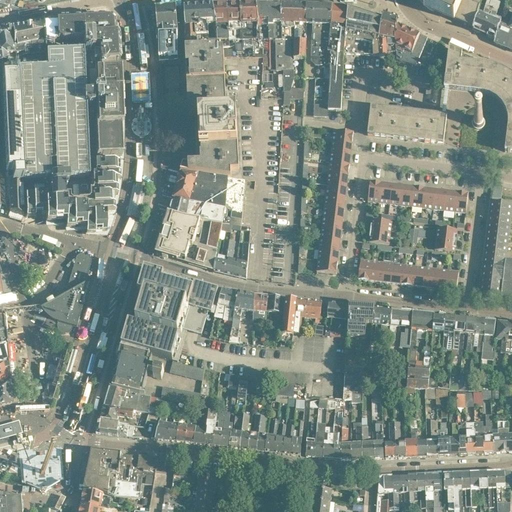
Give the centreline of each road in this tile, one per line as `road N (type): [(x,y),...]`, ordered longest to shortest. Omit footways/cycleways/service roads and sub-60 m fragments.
road 1 (residential): [(511,463),(372,470),(235,458)]
road 2 (tertiary): [(128,0),(144,129),(124,255)]
road 3 (residential): [(482,174),(366,162),(346,295)]
road 4 (residential): [(124,255),(252,287),(346,295)]
road 5 (tertiary): [(124,255),(70,431),(45,457)]
road 6 (residential): [(235,458),(96,442)]
road 7 (residential): [(464,308),(482,174)]
road 8 (residential): [(402,0),(423,23),(511,62)]
road 9 (unclassified): [(124,255),(4,226)]
